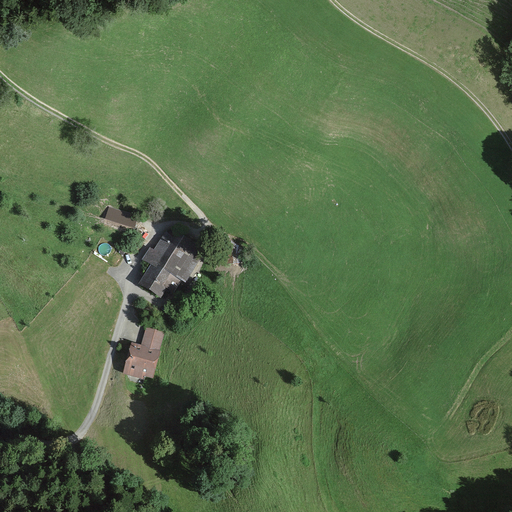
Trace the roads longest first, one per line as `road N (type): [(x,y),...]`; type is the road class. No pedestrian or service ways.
road 1 (track): [(0,432),(53,443),(80,433),(146,247),(166,225),(203,222),(144,157),(40,104),(0,73)]
road 2 (track): [(511,146),(448,74),(332,0)]
road 3 (track): [(0,17),(130,0)]
